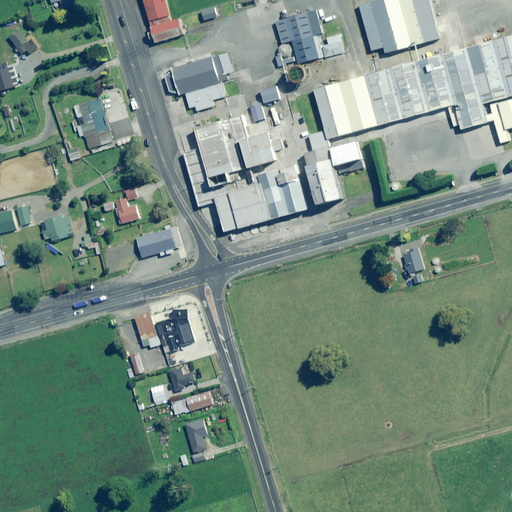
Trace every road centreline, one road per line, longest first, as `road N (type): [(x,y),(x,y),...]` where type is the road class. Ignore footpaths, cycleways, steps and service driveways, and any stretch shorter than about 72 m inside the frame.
road 1 (trunk): [(220,269),(511,187)]
road 2 (tertiary): [(111,0),(158,158),(220,269)]
road 3 (tertiary): [(201,275),(273,511)]
road 4 (trunk): [(0,331),(201,275)]
road 5 (unknown): [(129,59),(215,40),(293,0)]
